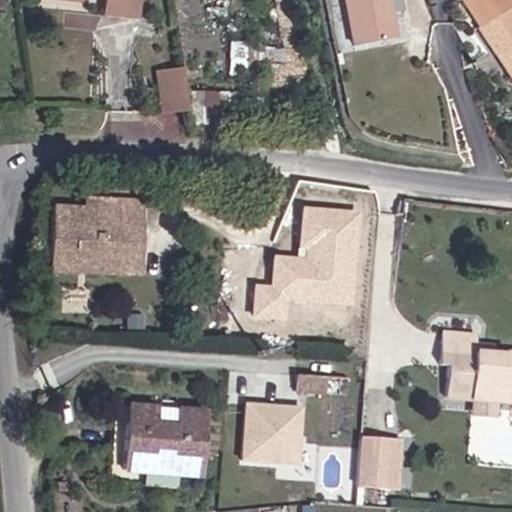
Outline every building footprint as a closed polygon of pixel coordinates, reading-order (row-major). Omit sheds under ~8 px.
[(87,6),(87,0),(110,0),(109,13),(137,18),(139,0),(45,0),(45,1),(87,6)] [(342,0),(350,42),(398,33),(393,0),(342,0)] [(511,81),(511,23),(506,13),(511,11),(505,0),(466,0),(463,3),(461,9),(476,32),(474,34),(492,62),(497,58),(511,81)] [(511,93),(511,81),(497,58),(492,62),(511,94),(511,93)] [(184,104),(180,65),(162,68),(166,106),(184,104)] [(158,107),(166,106),(162,68),(155,69),(158,107)] [(96,261),(96,207),(55,206),(55,261),(96,261)] [(145,207),(96,207),(96,261),(145,260),(145,207)] [(249,280),(245,317),(286,320),(288,298),(353,304),(361,213),(306,208),(301,258),(272,255),(270,282),(249,280)] [(445,389),(511,394),(511,353),(491,351),(473,349),(473,342),(474,335),(440,331),(437,365),(447,366),(445,389)] [(473,349),(491,351),(491,344),(473,342),(473,349)] [(324,393),(323,377),(294,378),(294,396),(324,393)] [(511,394),(445,389),(444,398),(472,400),(511,404),(511,394)] [(246,400),(240,457),(299,463),(305,406),(246,400)] [(511,418),(511,404),(472,400),(471,415),(511,418)] [(200,480),(206,414),(124,407),(119,473),(142,475),(145,457),(176,460),(175,478),(200,480)] [(398,444),(360,440),(355,488),(394,491),(398,444)] [(176,460),(145,457),(142,475),(175,478),(176,460)]
